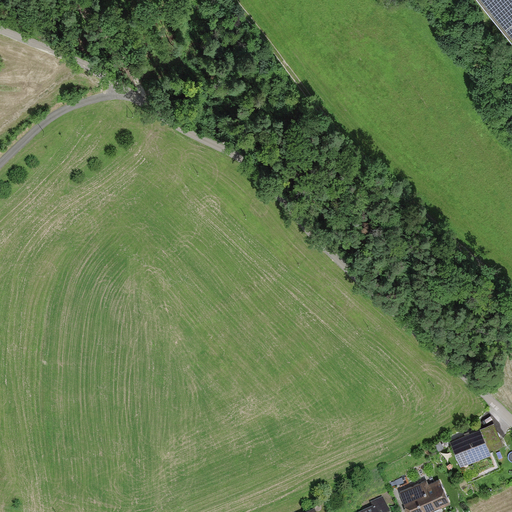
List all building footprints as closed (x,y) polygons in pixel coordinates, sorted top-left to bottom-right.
[(511,0),(482,0),(511,35),(511,0)] [(494,422),(481,428),(491,450),(504,444),(494,422)] [(450,441),(461,465),(492,452),(491,450),(481,428),(481,427),(468,433),(450,441)] [(420,482),(399,491),(408,511),(429,511),(451,503),(440,478),(429,483),(427,479),(420,482)] [(361,511),(389,511),(385,502),(361,511)]
